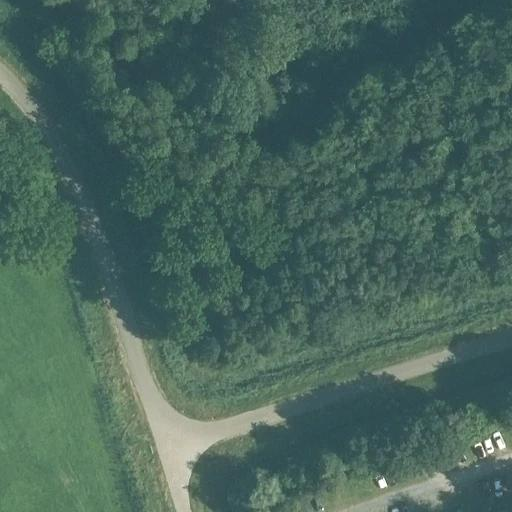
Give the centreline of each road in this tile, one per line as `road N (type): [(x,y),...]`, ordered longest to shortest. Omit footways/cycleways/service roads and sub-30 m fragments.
road 1 (unclassified): [(166,444),(65,174),(33,111),(0,78)]
road 2 (unclassified): [(511,338),(166,444)]
